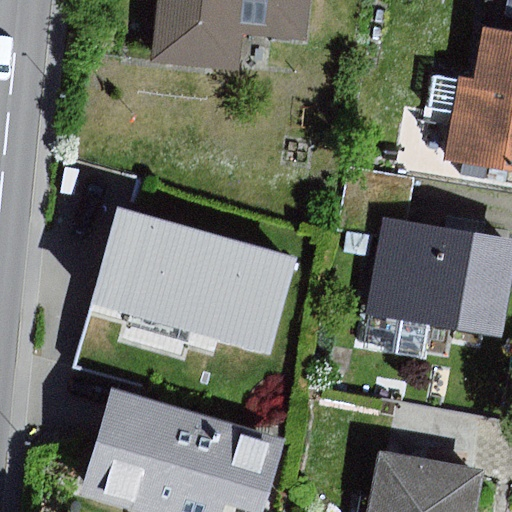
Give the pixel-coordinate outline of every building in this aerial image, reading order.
[(306,0),(158,0),(152,69),(240,77),(244,39),(302,45),(306,0)] [(476,89),(462,87),(451,169),(511,176),(511,39),(483,36),(476,89)] [(386,227),(406,231),(415,178),(347,167),(339,219),(386,227)] [(300,262),(123,213),(95,306),(224,342),(273,357),(300,262)] [(511,248),(406,231),(386,227),(366,348),(427,359),(433,327),(500,338),(511,269),(511,248)] [(224,342),(95,306),(78,367),(207,403),(224,342)] [(267,511),(287,441),(112,392),(82,498),(131,511),(224,511),(226,505),(250,511),(267,511)] [(478,511),(486,473),(381,454),(370,511),(478,511)]
